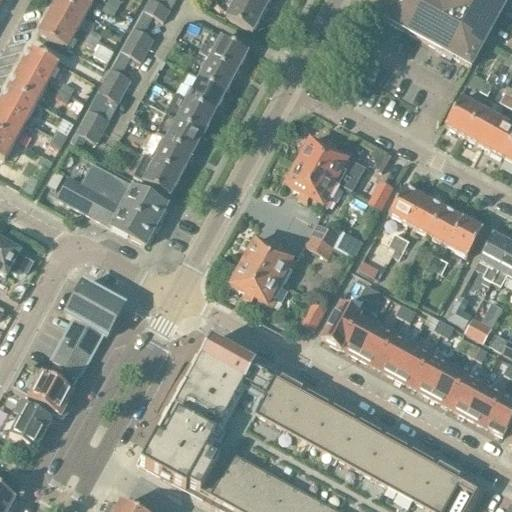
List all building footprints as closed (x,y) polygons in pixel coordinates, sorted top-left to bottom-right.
[(92,0),(56,0),(54,5),(85,20),(95,2),(92,0)] [(111,0),(108,0),(105,6),(116,12),(120,4),(111,0)] [(149,0),(149,3),(169,13),(174,4),(173,4),(166,0),(149,0)] [(236,0),(224,21),(251,35),(262,15),(236,0)] [(235,0),(236,0),(262,15),(270,0),(235,0)] [(394,7),(385,24),(469,70),(507,0),(396,0),(393,6),(394,7)] [(149,3),(140,18),(137,24),(146,29),(151,20),(162,26),(169,13),(149,3)] [(46,20),(76,37),(85,20),(54,5),(46,20)] [(105,6),(101,13),(112,19),(116,12),(105,6)] [(37,36),(66,53),(76,37),(46,20),(37,36)] [(137,24),(125,44),(146,56),(153,44),(141,38),(146,29),(137,24)] [(90,34),(86,41),(97,47),(101,40),(90,34)] [(86,41),(83,48),(93,54),(97,47),(86,41)] [(220,41),(208,62),(235,77),(246,55),(220,41)] [(125,44),(114,64),(124,70),(129,61),(140,67),(146,56),(125,44)] [(29,52),(18,71),(46,87),(47,86),(57,67),(29,52)] [(208,62),(197,83),(223,97),(235,77),(208,62)] [(114,64),(103,85),(123,96),(130,84),(119,79),(124,70),(114,64)] [(18,72),(7,91),(36,107),(46,87),(18,71),(18,72)] [(473,77),(466,89),(485,99),(497,79),(489,75),(485,83),(473,77)] [(497,79),(485,99),(505,110),(511,97),(511,86),(510,86),(504,95),(493,89),(497,79)] [(197,83),(186,103),(213,117),(223,97),(197,83)] [(103,85),(97,96),(117,107),(123,96),(103,85)] [(63,86),(59,94),(69,100),(74,92),(63,86)] [(6,93),(0,104),(0,112),(25,126),(36,107),(7,91),(6,93)] [(59,94),(54,101),(65,108),(69,100),(59,94)] [(97,96),(92,105),(112,116),(117,107),(97,96)] [(459,101),(443,130),(463,141),(479,111),(459,101)] [(186,103),(175,124),(201,138),(213,117),(186,103)] [(92,105),(87,114),(107,125),(112,116),(92,105)] [(479,111),(463,141),(482,151),(498,122),(479,111)] [(0,137),(14,146),(25,126),(0,112),(0,137)] [(87,114),(81,125),(101,136),(107,125),(87,114)] [(62,122),(56,133),(66,139),(72,128),(62,122)] [(511,129),(498,122),(482,151),(502,162),(511,143),(511,129)] [(175,124),(164,144),(190,158),(201,138),(175,124)] [(81,125),(69,145),(79,151),(84,142),(95,148),(101,136),(81,125)] [(56,133),(52,140),(62,146),(63,144),(66,139),(56,133)] [(0,163),(3,165),(14,146),(0,137),(0,163)] [(52,140),(48,148),(58,153),(62,146),(52,140)] [(511,143),(502,162),(511,167),(511,143)] [(164,144),(153,164),(159,168),(179,179),(190,158),(164,144)] [(297,167),(337,189),(338,188),(351,196),(364,172),(353,167),(348,176),(345,175),(350,167),(333,157),(336,153),(326,148),(324,153),(309,145),(297,167)] [(132,180),(141,185),(168,200),(179,179),(159,168),(153,164),(143,159),(132,180)] [(41,160),(37,168),(47,173),(52,165),(41,160)] [(324,212),(337,189),(297,167),(284,190),(298,198),(296,203),(306,208),(308,204),(324,212)] [(55,204),(143,251),(152,234),(157,237),(163,226),(158,223),(166,209),(91,168),(80,188),(67,181),(55,204)] [(22,193),(30,198),(38,184),(30,179),(22,193)] [(379,185),(367,206),(366,207),(379,214),(391,191),(379,185)] [(403,190),(387,219),(407,230),(423,201),(403,190)] [(423,201),(407,230),(427,241),(442,211),(423,201)] [(442,211),(427,241),(446,252),(462,222),(442,211)] [(462,222),(446,252),(465,262),(481,233),(462,222)] [(309,239),(333,252),(339,240),(315,228),(309,239)] [(393,238),(387,249),(394,253),(400,242),(393,238)] [(492,238),(476,267),(486,272),(481,283),(490,287),(511,249),(492,238)] [(303,251),(326,264),(333,252),(309,239),(303,251)] [(0,240),(0,277),(4,280),(8,274),(16,279),(26,276),(31,266),(17,258),(19,255),(17,254),(19,252),(0,240)] [(395,253),(391,260),(398,264),(407,245),(400,242),(394,253),(395,253)] [(254,244),(241,267),(282,290),(295,267),(278,258),(281,253),(271,248),(269,252),(254,244)] [(511,249),(490,287),(499,293),(505,282),(511,285),(511,249)] [(432,259),(426,270),(433,274),(439,263),(432,259)] [(439,263),(433,274),(440,278),(446,267),(439,263)] [(269,313),(282,290),(241,267),(229,290),(243,298),(241,303),(251,308),(253,304),(269,313)] [(74,324),(52,365),(78,379),(100,339),(105,342),(123,309),(83,287),(65,319),(74,324)] [(366,304),(372,293),(365,290),(359,300),(366,304)] [(379,297),(372,293),(366,304),(374,308),(379,297)] [(300,329),(311,336),(323,314),(312,307),(300,329)] [(490,307),(480,326),(491,332),(501,313),(490,307)] [(339,354),(358,318),(340,308),(322,341),(330,345),(329,348),(339,354)] [(402,323),(408,313),(400,309),(395,319),(402,323)] [(453,310),(446,322),(461,331),(468,318),(453,310)] [(409,327),(415,317),(408,313),(402,323),(409,327)] [(357,362),(376,328),(358,318),(339,354),(340,354),(340,353),(357,362)] [(465,334),(463,337),(481,348),(490,332),(472,322),(465,334)] [(440,338),(445,328),(438,325),(433,335),(440,338)] [(375,372),(394,338),(376,328),(357,362),(375,372)] [(448,342),(453,332),(445,328),(440,338),(448,342)] [(393,382),(412,347),(394,338),(375,372),(393,382)] [(488,350),(500,357),(507,344),(495,338),(488,350)] [(186,492),(222,511),(473,511),(482,496),(209,344),(139,470),(184,495),(186,492)] [(511,347),(507,344),(500,357),(511,364),(511,347)] [(411,392),(430,357),(412,347),(393,382),(411,392)] [(474,362),(479,352),(472,348),(467,358),(474,362)] [(481,366),(486,356),(479,352),(474,362),(481,366)] [(429,401),(448,367),(430,357),(411,392),(429,401)] [(447,411),(465,377),(448,367),(429,401),(447,411)] [(510,382),(511,377),(511,369),(508,368),(502,378),(510,382)] [(11,394),(41,411),(59,421),(72,397),(24,370),(11,394)] [(465,421),(483,387),(465,377),(447,411),(465,421)] [(482,431),(501,396),(483,387),(465,421),(482,431)] [(511,402),(501,396),(482,431),(501,441),(511,421),(511,402)] [(8,440),(34,454),(50,425),(19,407),(12,420),(17,422),(8,440)] [(0,511),(8,511),(14,502),(0,494),(0,511)]
